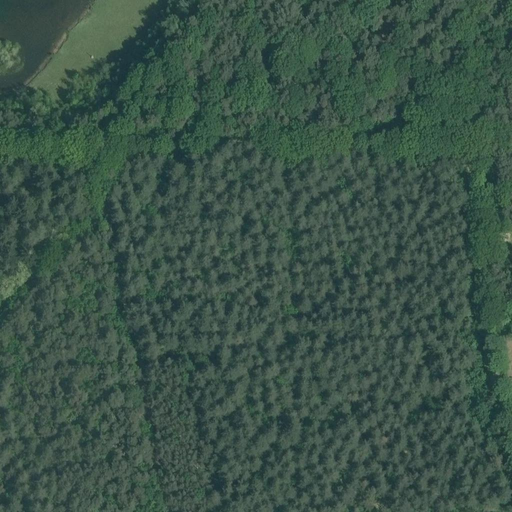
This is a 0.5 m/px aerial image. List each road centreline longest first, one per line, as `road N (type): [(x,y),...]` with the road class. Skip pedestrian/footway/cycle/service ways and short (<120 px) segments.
road 1 (track): [(511,134),(94,146)]
road 2 (track): [(511,469),(495,409),(469,148)]
road 3 (track): [(105,209),(166,511)]
road 4 (track): [(94,146),(212,0)]
road 5 (track): [(511,11),(481,80),(469,148)]
